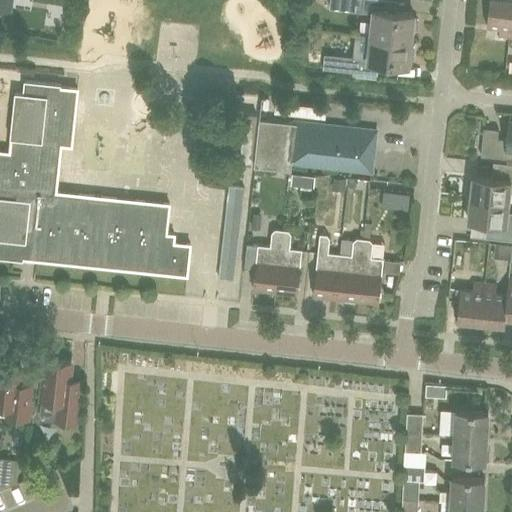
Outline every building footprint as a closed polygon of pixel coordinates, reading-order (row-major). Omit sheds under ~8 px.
[(330,0),(330,8),(362,11),(363,0),(330,0)] [(511,37),(511,21),(511,0),(490,0),(488,26),(500,27),(499,36),(511,37)] [(362,33),(411,38),(412,31),(414,32),(417,30),(418,20),(416,17),(413,17),(414,11),(375,7),(372,33),(362,32),(362,33)] [(409,63),(411,38),(362,33),(361,33),(360,45),(363,49),(371,50),(370,60),(409,63)] [(324,68),(356,71),(358,56),(325,52),(324,68)] [(176,234),(166,233),(170,202),(56,190),(61,143),(72,144),(78,87),(61,86),(61,83),(24,79),(23,91),(15,90),(10,136),(12,136),(11,151),(0,149),(0,256),(23,259),(24,256),(188,273),(191,242),(175,240),(176,234)] [(251,164),(257,113),(234,110),(228,161),(251,164)] [(291,169),(292,162),(373,170),(378,128),(296,119),(296,121),(260,117),(255,165),(291,169)] [(511,118),(509,137),(498,136),(499,128),(484,127),(482,155),(511,157),(511,118)] [(511,178),(493,176),(473,174),(473,176),(471,176),(469,177),(468,178),(467,192),(467,194),(469,195),(471,195),(471,196),(509,200),(510,190),(511,189),(511,180),(511,178)] [(234,279),(243,201),(244,186),(229,184),(219,277),(234,279)] [(511,211),(508,211),(509,200),(471,196),(468,219),(494,222),(492,237),(511,238),(511,211)] [(276,290),(282,228),(276,227),(272,230),(271,244),(258,243),(254,287),(276,290)] [(282,228),(276,290),(298,292),(303,248),(290,246),(292,232),(289,229),(282,228)] [(336,296),(341,252),(329,251),(330,237),(327,233),(321,232),(314,294),(336,296)] [(357,299),(364,237),(357,236),(354,239),(352,253),(341,252),(336,296),(357,299)] [(364,237),(357,299),(379,301),(384,257),(372,255),(373,241),(370,238),(364,237)] [(482,320),(486,281),(474,280),(473,289),(461,288),(458,321),(469,322),(470,319),(482,320)] [(509,293),(508,293),(497,292),(498,283),(486,281),(482,320),(494,322),(493,325),(505,326),(507,315),(509,293)] [(57,419),(78,421),(83,378),(71,376),(72,360),(47,358),(42,397),(59,399),(57,419)] [(33,382),(21,381),(22,365),(0,362),(0,402),(9,404),(8,415),(29,418),(33,382)] [(426,395),(445,396),(446,385),(427,384),(426,395)] [(454,434),(487,436),(488,411),(456,409),(454,434)] [(407,431),(423,432),(424,413),(408,412),(407,431)] [(423,432),(407,431),(406,450),(422,451),(423,432)] [(486,460),(487,436),(454,434),(453,459),(486,460)] [(403,498),(419,499),(420,481),(425,481),(425,466),(426,466),(427,452),(406,451),(405,466),(404,466),(404,481),(403,498)] [(452,489),(451,501),(484,502),(485,478),(452,476),(452,480),(452,489)] [(418,511),(419,499),(403,498),(402,511),(418,511)] [(450,511),(483,511),(484,502),(451,501),(450,511)]
